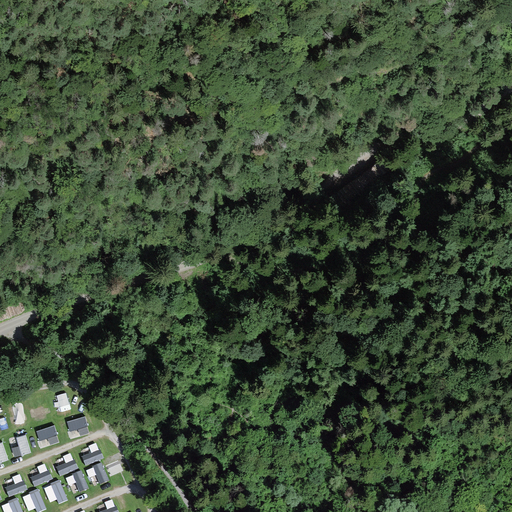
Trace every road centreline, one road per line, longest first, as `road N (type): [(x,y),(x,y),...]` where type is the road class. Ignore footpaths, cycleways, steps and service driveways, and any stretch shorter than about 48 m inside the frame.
road 1 (track): [(0,329),(252,237),(385,139),(456,124),(511,86)]
road 2 (track): [(13,324),(91,384),(189,511)]
road 3 (track): [(156,511),(82,388),(62,381),(0,396)]
road 4 (track): [(0,473),(112,428)]
